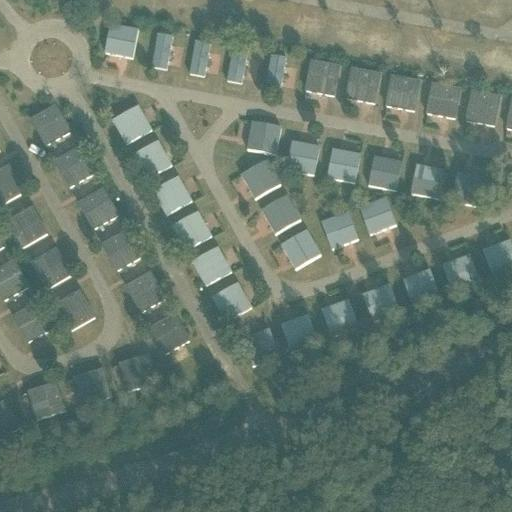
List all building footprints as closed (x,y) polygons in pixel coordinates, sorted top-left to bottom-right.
[(108,25),(102,54),(130,60),(136,30),(108,25)] [(165,72),(172,38),(156,34),(149,69),(165,72)] [(412,34),(410,56),(412,56),(410,68),(433,71),(437,37),(412,34)] [(193,41),(186,75),(203,79),(210,44),(193,41)] [(448,77),(472,80),(477,48),(453,45),(448,77)] [(229,47),(226,84),(243,85),(246,48),(229,47)] [(264,89),(281,90),(284,58),(267,56),(264,89)] [(335,97),(338,65),(307,62),(304,94),(335,97)] [(344,99),(374,105),(380,74),(350,68),(344,99)] [(511,75),(486,72),(485,83),(511,86),(511,75)] [(385,109),(415,112),(418,80),(388,77),(385,109)] [(423,114),(453,121),(461,91),(431,83),(423,114)] [(463,122),(493,129),(501,98),(471,90),(463,122)] [(43,147),(69,134),(56,105),(29,118),(43,147)] [(110,121),(125,147),(152,132),(137,106),(110,121)] [(274,157),(281,129),(251,122),(244,150),(274,157)] [(158,141),(132,156),(146,182),(173,168),(158,141)] [(314,177),(319,148),(291,142),(285,171),(314,177)] [(77,147),(51,161),(66,189),(93,175),(77,147)] [(354,186),(360,156),(330,150),(325,180),(354,186)] [(367,189),(397,192),(400,161),(371,158),(367,189)] [(238,177),(253,201),(280,185),(265,160),(238,177)] [(0,169),(0,205),(23,194),(8,165),(0,169)] [(414,165),(408,196),(438,201),(444,171),(414,165)] [(483,207),(484,176),(459,175),(458,206),(483,207)] [(179,177),(151,191),(165,218),(192,204),(179,177)] [(76,202),(90,232),(118,219),(104,189),(76,202)] [(287,196),(259,210),(273,237),(300,222),(287,196)] [(358,209),(368,237),(396,226),(386,199),(358,209)] [(31,206),(5,223),(22,250),(48,234),(31,206)] [(171,226),(184,252),(212,239),(199,212),(171,226)] [(348,213),(320,223),(331,251),(358,241),(348,213)] [(98,247),(116,274),(141,257),(124,230),(98,247)] [(306,230),(279,247),(295,273),(322,256),(306,230)] [(511,249),(509,241),(482,251),(492,279),(511,272),(511,249)] [(205,289),(232,274),(217,247),(190,262),(205,289)] [(46,291),(72,275),(54,248),(29,264),(46,291)] [(448,290),(476,284),(470,257),(442,263),(448,290)] [(0,267),(0,303),(28,290),(14,261),(0,267)] [(410,305),(437,295),(428,270),(400,281),(410,305)] [(123,286),(137,315),(166,302),(152,272),(123,286)] [(211,296),(222,323),(251,311),(240,284),(211,296)] [(360,296),(372,324),(399,313),(387,285),(360,296)] [(80,290),(52,305),(67,333),(95,318),(80,290)] [(24,344),(53,328),(38,301),(10,317),(24,344)] [(326,336),(356,330),(350,302),(321,308),(326,336)] [(176,315),(148,327),(161,356),(189,343),(176,315)] [(288,355),(317,346),(308,316),(278,325),(288,355)] [(242,339),(253,369),(280,359),(268,329),(242,339)] [(126,395),(158,386),(150,355),(117,364),(126,395)] [(102,369),(70,379),(80,410),(112,399),(102,369)] [(34,424),(66,413),(56,382),(24,393),(34,424)] [(0,403),(0,440),(19,431),(4,401),(0,403)]
